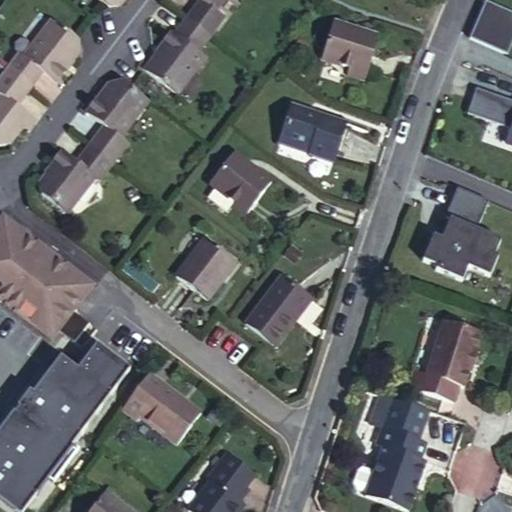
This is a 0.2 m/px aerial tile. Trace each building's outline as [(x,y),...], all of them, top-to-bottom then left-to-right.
[(194,0),(199,4),(189,19),(212,37),(224,22),(214,14),(224,0),(194,0)] [(511,16),(484,4),(468,41),(501,55),(511,30),(511,16)] [(212,37),(189,19),(175,37),(170,33),(159,49),(161,50),(144,73),(175,97),(205,60),(198,56),(212,37)] [(65,68),(78,50),(77,38),(53,20),(25,58),(20,54),(6,73),(31,91),(43,75),(55,84),(66,69),(65,68)] [(322,60),(349,68),(368,74),(379,38),(334,23),(322,60)] [(368,74),(349,68),(347,75),(366,81),(368,74)] [(18,109),(31,91),(6,73),(0,80),(0,96),(2,98),(0,100),(0,148),(9,147),(22,129),(26,132),(34,120),(18,109)] [(88,146),(112,164),(127,145),(119,139),(147,102),(122,82),(107,85),(85,114),(103,127),(88,146)] [(511,101),(476,86),(465,112),(509,130),(503,144),(511,147),(511,101)] [(294,110),(279,150),(331,169),(347,129),(294,110)] [(98,183),(112,164),(88,146),(76,163),(60,150),(47,165),(50,167),(38,183),(39,196),(65,215),(93,179),(98,183)] [(209,190),(235,210),(248,220),(273,187),(233,159),(209,190)] [(488,203),(456,190),(444,218),(449,220),(441,239),(433,235),(422,260),(426,262),(424,265),(485,288),(497,257),(494,256),(500,241),(476,231),(488,203)] [(248,220),(235,210),(230,215),(244,225),(248,220)] [(73,314),(93,287),(2,218),(0,219),(0,288),(58,333),(73,314)] [(204,241),(177,278),(206,301),(234,263),(204,241)] [(292,320),(309,298),(281,278),(245,326),(278,350),(297,324),(292,320)] [(58,333),(0,288),(0,304),(51,344),(58,333)] [(314,301),(309,298),(292,320),(297,324),(314,301)] [(90,326),(73,314),(58,333),(74,347),(90,326)] [(421,371),(414,387),(454,403),(459,386),(464,388),(470,371),(471,371),(479,350),(477,349),(483,333),(445,319),(426,372),(421,371)] [(29,388),(24,395),(79,436),(129,367),(98,343),(78,367),(61,354),(34,389),(29,388)] [(414,387),(421,371),(415,369),(409,384),(414,387)] [(202,421),(147,379),(121,414),(137,427),(141,422),(179,450),(202,421)] [(22,408),(0,437),(0,500),(15,511),(22,511),(34,496),(35,497),(48,480),(68,453),(67,452),(79,436),(24,395),(28,400),(32,403),(26,411),(22,408)] [(28,400),(22,408),(26,411),(32,403),(28,400)] [(381,447),(364,495),(407,511),(425,463),(419,461),(425,443),(419,440),(424,426),(398,417),(393,431),(381,427),(374,445),(381,447)] [(73,457),(68,453),(48,480),(52,484),(73,457)] [(228,457),(219,468),(245,489),(254,478),(228,457)] [(353,487),(365,491),(373,470),(361,466),(357,469),(352,482),(353,487)] [(238,511),(242,508),(238,505),(234,502),(245,489),(219,468),(209,480),(211,482),(187,510),(188,511),(238,511)] [(153,511),(114,481),(94,507),(100,511),(153,511)] [(234,502),(238,505),(248,492),(245,489),(234,502)]
